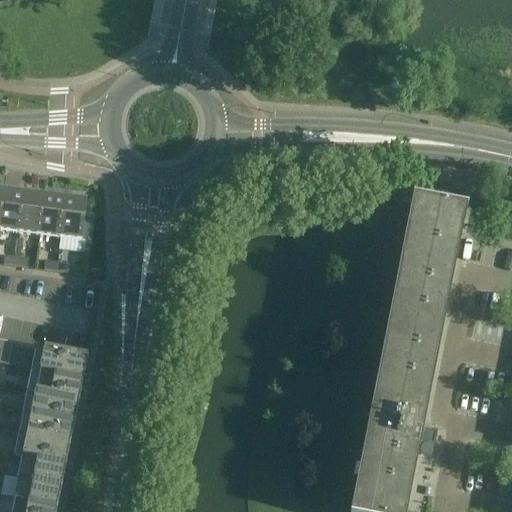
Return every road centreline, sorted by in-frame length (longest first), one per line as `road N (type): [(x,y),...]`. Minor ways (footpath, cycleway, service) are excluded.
road 1 (tertiary): [(156,180),(115,511)]
road 2 (secondary): [(511,158),(394,140),(214,136)]
road 3 (residential): [(444,502),(456,438),(443,409),(470,276),(511,283)]
